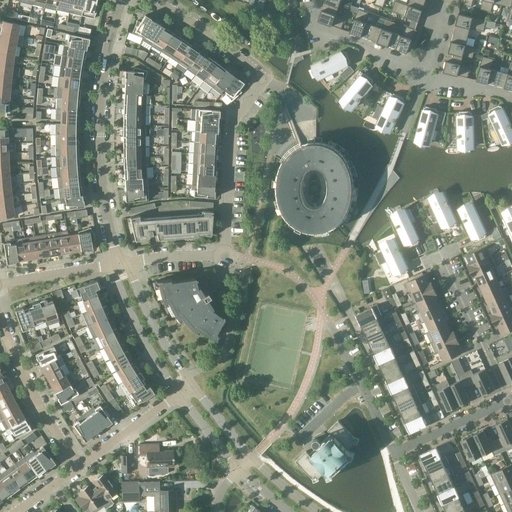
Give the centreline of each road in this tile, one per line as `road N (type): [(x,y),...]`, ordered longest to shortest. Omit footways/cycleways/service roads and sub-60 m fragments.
road 1 (residential): [(120,262),(224,255),(231,121),(262,78),(150,0)]
road 2 (residential): [(120,262),(104,205),(100,123),(104,66),(123,0)]
road 3 (residential): [(79,466),(30,390),(0,318)]
road 4 (residential): [(509,403),(443,255)]
road 5 (residential): [(424,79),(337,37),(310,35),(314,0)]
road 6 (residential): [(120,262),(116,282),(178,395)]
road 7 (residential): [(190,380),(120,262)]
road 8 (residential): [(396,454),(509,403)]
road 9 (residential): [(79,466),(178,395)]
road 10 (residential): [(0,282),(120,262)]
